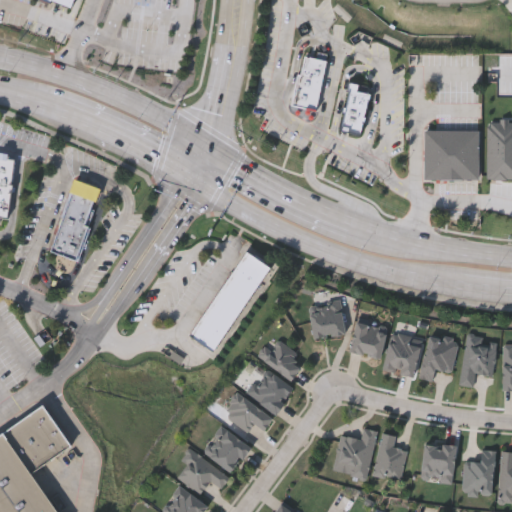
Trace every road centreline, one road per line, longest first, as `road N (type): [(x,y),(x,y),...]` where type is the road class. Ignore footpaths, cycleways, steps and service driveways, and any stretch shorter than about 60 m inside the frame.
road 1 (secondary): [(190,181),(305,245),(463,288)]
road 2 (secondary): [(208,141),(104,88),(0,55)]
road 3 (secondary): [(363,225),(284,191),(208,141)]
road 4 (residential): [(339,389),(445,417),(511,423)]
road 5 (residential): [(246,511),(339,389)]
road 6 (secondary): [(511,257),(455,253),(363,225)]
road 7 (tertiary): [(239,0),(208,141)]
